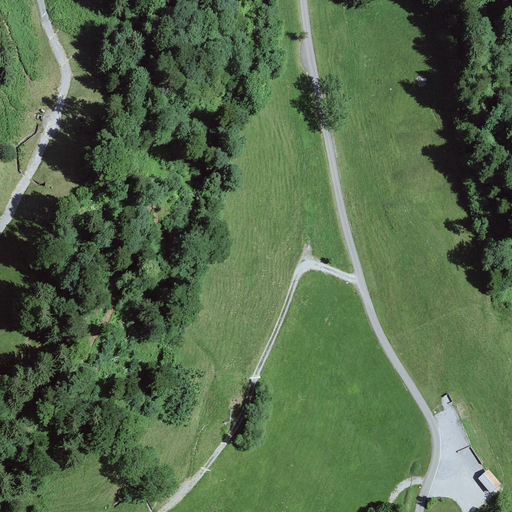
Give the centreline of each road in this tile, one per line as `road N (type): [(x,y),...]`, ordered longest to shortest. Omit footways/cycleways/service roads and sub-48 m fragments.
road 1 (track): [(420,511),(435,431),(368,306),(303,0)]
road 2 (track): [(361,280),(303,267),(239,420),(211,463),(162,511)]
road 3 (track): [(41,0),(65,90),(0,228)]
